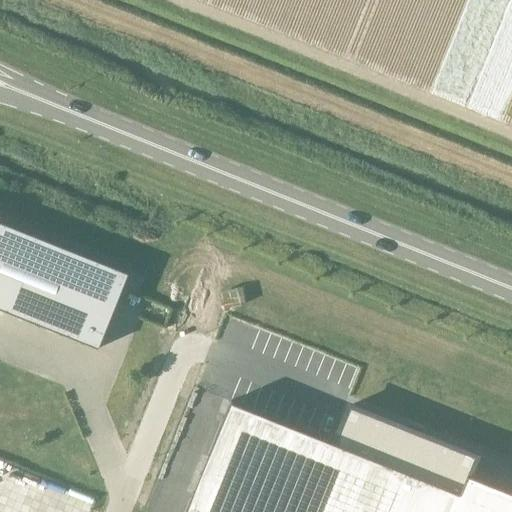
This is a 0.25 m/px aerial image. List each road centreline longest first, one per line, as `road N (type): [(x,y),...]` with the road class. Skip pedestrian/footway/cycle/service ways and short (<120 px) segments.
road 1 (primary): [(4,85),(511,288)]
road 2 (track): [(511,177),(64,0)]
